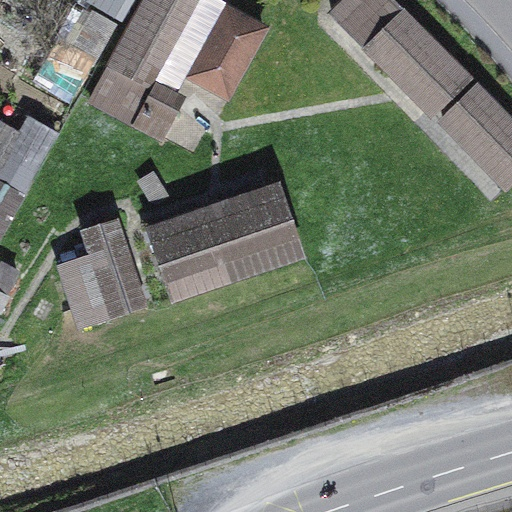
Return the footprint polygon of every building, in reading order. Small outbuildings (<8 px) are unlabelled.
[(146,0),(91,100),(136,125),(152,97),(205,0),(146,0)] [(115,0),(137,11),(143,0),(115,0)] [(348,0),(332,16),(432,115),(469,79),(389,0),(348,0)] [(229,11),(192,77),(227,97),(264,30),(229,11)] [(443,123),(507,188),(511,183),(511,125),(477,90),(443,123)] [(152,97),(136,125),(161,139),(177,111),(152,97)] [(12,102),(0,124),(0,161),(41,182),(67,130),(12,102)] [(151,230),(174,300),(301,257),(278,187),(151,230)] [(60,266),(82,330),(145,309),(116,222),(83,233),(91,256),(60,266)]
